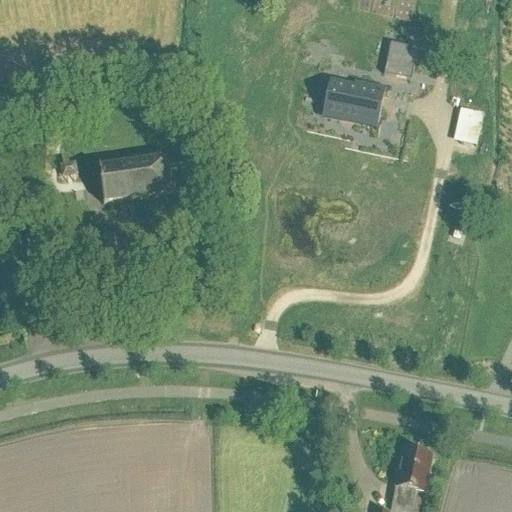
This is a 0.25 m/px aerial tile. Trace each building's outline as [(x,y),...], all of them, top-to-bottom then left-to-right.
[(411,83),(414,67),(387,61),(384,77),(411,83)] [(381,93),(353,88),(353,91),(331,87),(325,124),(375,133),(381,93)] [(286,175),(289,165),(233,149),(230,160),(286,175)] [(51,178),(52,154),(40,153),(38,177),(51,178)] [(419,221),(429,158),(418,156),(411,200),(329,187),(326,207),(419,221)] [(103,208),(171,198),(165,162),(97,172),(103,208)] [(41,297),(26,194),(20,195),(34,298),(41,297)] [(430,460),(403,455),(399,477),(397,477),(394,493),(396,493),(392,511),(411,511),(414,496),(426,498),(429,482),(426,482),(430,460)]
